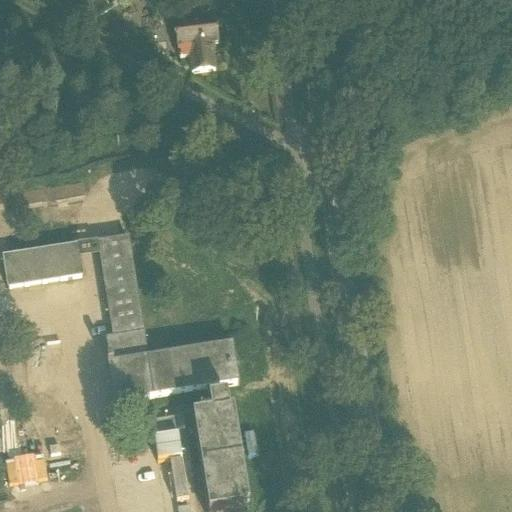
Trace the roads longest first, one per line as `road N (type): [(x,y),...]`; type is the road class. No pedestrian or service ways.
road 1 (tertiary): [(388,511),(355,358),(306,0)]
road 2 (track): [(21,0),(197,98),(325,154)]
